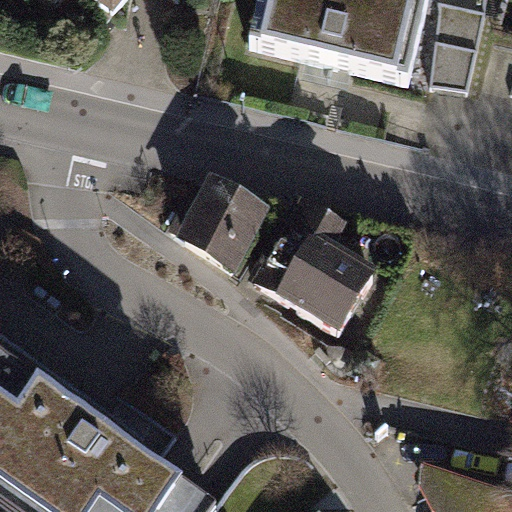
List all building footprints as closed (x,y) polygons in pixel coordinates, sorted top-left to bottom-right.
[(143,0),(77,0),(115,32),(143,0)] [(275,0),(262,55),(404,88),(424,0),(275,0)] [(445,7),(434,85),(474,91),(485,13),(445,7)] [(267,223),(211,187),(172,247),(227,283),(267,223)] [(339,231),(301,208),(249,295),(336,347),(376,281),(327,252),(339,231)] [(195,511),(163,488),(0,369),(0,511),(195,511)] [(511,511),(511,503),(423,471),(419,494),(428,511),(511,511)]
